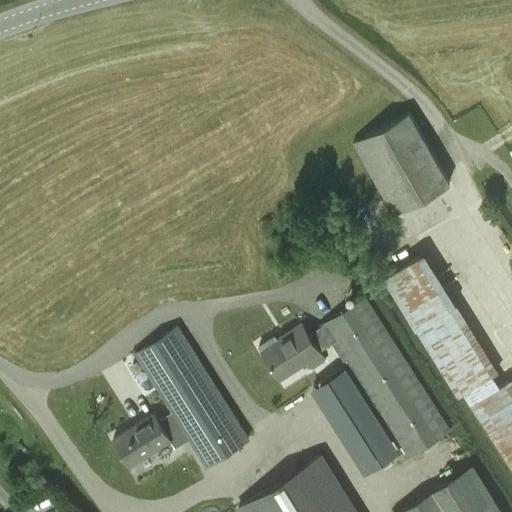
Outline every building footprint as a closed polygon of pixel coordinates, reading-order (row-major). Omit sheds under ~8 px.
[(394,211),(449,180),(410,110),(354,141),(394,211)] [(324,169),(330,166),(327,160),(321,163),(324,169)] [(428,267),(398,286),(456,378),(486,358),(428,267)] [(365,296),(321,323),(333,341),(407,455),(449,428),(365,296)] [(274,333),(258,344),(280,377),(308,359),(312,365),(324,358),(320,349),(333,341),(321,323),(309,331),(302,322),(277,338),(274,333)] [(177,325),(135,352),(181,423),(206,463),(248,436),(177,325)] [(368,477),(400,456),(348,375),(313,396),(368,477)] [(154,411),(114,436),(131,463),(170,437),(167,432),(181,423),(172,410),(158,418),(154,411)] [(358,511),(320,453),(240,504),(245,511),(358,511)] [(501,511),(470,464),(395,511),(501,511)]
